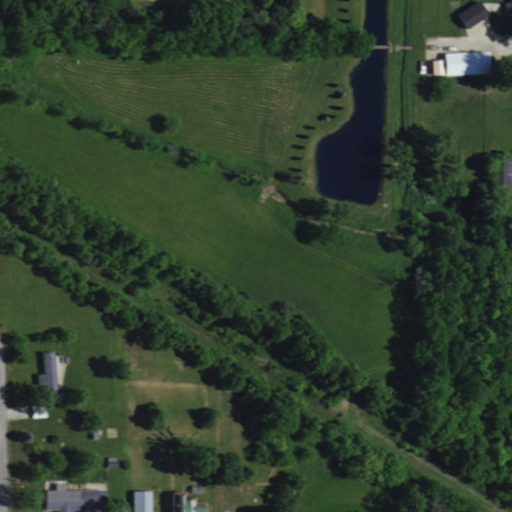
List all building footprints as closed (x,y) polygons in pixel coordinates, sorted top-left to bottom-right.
[(435,75),(481,73),(480,51),(434,52),(435,75)] [(504,183),(504,162),(488,162),(488,183),(504,183)] [(35,351),(36,372),(31,372),(32,396),(54,395),(52,351),(35,351)] [(56,488),(56,481),(47,481),(47,488),(37,488),(37,508),(50,507),(50,511),(63,511),(64,507),(98,507),(97,487),(56,488)] [(125,511),(143,511),(143,489),(125,489),(125,511)] [(162,511),(196,511),(197,495),(163,494),(162,511)]
